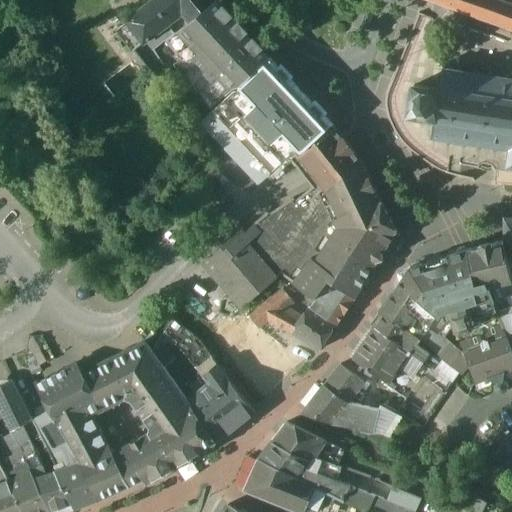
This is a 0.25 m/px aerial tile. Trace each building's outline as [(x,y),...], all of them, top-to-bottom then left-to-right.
[(173,4),(177,0),(154,0),(128,21),(145,43),(182,14),(173,4)] [(182,14),(189,23),(215,2),(213,0),(177,0),(173,4),(182,14)] [(434,0),(492,21),(511,27),(511,2),(506,0),(434,0)] [(269,58),(216,2),(215,2),(189,23),(177,32),(198,54),(193,59),(226,95),(233,89),(240,87),(269,58)] [(198,54),(177,32),(165,42),(179,59),(177,61),(197,94),(199,93),(209,110),(226,95),(193,59),(198,54)] [(258,187),(288,158),(297,154),(305,150),(306,151),(330,129),(333,126),(324,117),(328,114),(315,101),(312,104),(290,81),(294,78),(281,65),(277,68),(270,60),(236,92),(234,91),(201,124),(258,187)] [(142,77),(132,63),(103,85),(113,98),(142,77)] [(511,78),(509,78),(510,75),(507,75),(506,78),(492,76),(492,73),(490,72),(489,76),(477,74),(477,68),(474,68),(473,74),(462,72),(463,66),(459,66),(459,71),(446,70),(447,64),(443,64),(439,88),(414,84),(411,101),(410,114),(434,118),(432,134),(427,137),(429,140),(433,138),(447,141),(446,145),(450,146),(451,141),(463,143),(462,148),(466,148),(467,144),(478,146),(477,150),(480,151),(481,146),(493,148),(492,152),(496,153),(497,149),(509,151),(507,167),(504,170),(506,172),(509,168),(511,168),(511,78)] [(343,138),(333,126),(330,129),(334,134),(333,143),(330,146),(327,145),(321,150),(321,155),(309,164),(308,164),(306,165),(308,167),(319,182),(342,163),(349,172),(361,161),(343,138)] [(330,129),(306,151),(305,150),(297,154),(306,165),(308,164),(309,164),(321,155),(321,150),(327,145),(330,146),(333,143),(334,134),(330,129)] [(361,161),(349,172),(342,163),(319,182),(326,190),(325,190),(338,217),(333,220),(339,231),(332,235),(315,260),(311,258),(294,284),(315,300),(329,281),(355,298),(377,262),(397,232),(383,205),(368,175),(363,164),(361,161)] [(308,167),(306,165),(303,168),(296,167),(301,173),(312,188),(319,182),(308,167)] [(241,235),(238,232),(204,261),(243,307),(281,274),(291,282),(292,282),(294,284),(311,258),(315,260),(332,235),(339,231),(333,220),(338,217),(325,190),(326,190),(319,182),(312,188),(295,201),(293,198),(269,214),(267,213),(241,235)] [(501,243),(469,251),(475,283),(487,280),(490,292),(505,334),(507,334),(511,347),(511,280),(506,255),(504,242),(501,243)] [(505,334),(490,292),(487,280),(475,283),(469,251),(448,258),(449,261),(423,269),(422,265),(410,269),(394,292),(466,354),(477,384),(490,380),(495,383),(493,389),(498,394),(504,394),(509,389),(507,382),(504,381),(504,374),(511,370),(511,347),(507,334),(505,334)] [(355,298),(329,281),(315,300),(312,305),(310,308),(336,325),(355,298)] [(294,284),(292,282),(291,282),(287,287),(283,289),(286,293),(286,294),(292,290),(303,299),(311,304),(312,305),(315,300),(294,284)] [(80,288),(76,292),(76,297),(78,301),(85,302),(89,298),(89,293),(86,288),(80,288)] [(286,294),(286,293),(283,289),(270,300),(278,312),(280,311),(290,303),(291,302),(286,294)] [(303,299),(292,290),(286,294),(291,302),(290,303),(293,306),(298,308),(303,299)] [(392,294),(380,311),(383,314),(402,326),(419,340),(444,359),(443,359),(461,373),(468,365),(464,354),(392,294)] [(255,313),(249,318),(254,323),(259,329),(268,321),(278,312),(270,300),(255,313)] [(336,325),(310,308),(312,305),(311,304),(299,322),(280,311),(278,312),(268,321),(292,334),(292,333),(318,351),(336,325)] [(402,326),(383,314),(374,327),(410,352),(419,340),(402,326)] [(198,340),(173,320),(164,332),(183,352),(198,340)] [(410,352),(374,327),(352,360),(388,385),(397,372),(410,352)] [(269,333),(231,368),(260,400),(298,365),(269,333)] [(218,368),(198,340),(183,352),(203,377),(218,368)] [(185,400),(145,342),(97,366),(118,403),(124,400),(130,402),(149,429),(148,434),(127,447),(132,456),(132,459),(135,460),(134,461),(140,471),(140,474),(143,476),(147,485),(161,476),(165,477),(166,473),(187,460),(191,461),(192,457),(217,444),(185,400)] [(453,384),(410,352),(397,372),(416,384),(422,377),(445,395),(453,384)] [(113,455),(92,416),(104,410),(83,374),(76,363),(35,384),(50,411),(80,462),(99,501),(129,486),(113,455)] [(362,383),(340,365),(323,386),(346,404),(347,403),(362,383)] [(118,403),(97,366),(84,373),(83,374),(104,410),(105,409),(118,403)] [(232,387),(218,368),(203,377),(208,383),(219,397),(232,387)] [(31,421),(11,380),(0,385),(0,411),(2,415),(10,432),(21,426),(31,421)] [(254,415),(232,387),(219,397),(208,383),(185,400),(217,444),(254,415)] [(346,404),(323,386),(301,414),(331,425),(385,436),(397,414),(382,405),(378,412),(347,403),(346,404)] [(80,462),(50,411),(36,419),(56,454),(57,455),(61,453),(69,467),(80,462)] [(323,441),(286,424),(271,443),(309,461),(311,458),(323,441)] [(21,426),(10,432),(11,434),(18,448),(29,443),(21,426)] [(11,434),(1,439),(20,476),(30,472),(18,448),(11,434)] [(343,451),(323,441),(311,458),(335,467),(336,467),(343,451)] [(46,477),(29,443),(18,448),(30,472),(35,482),(46,477)] [(309,461),(271,443),(257,461),(258,462),(298,479),(309,461)] [(123,449),(113,455),(129,486),(139,482),(144,480),(146,485),(147,485),(143,476),(140,474),(140,471),(134,461),(135,460),(132,459),(132,456),(127,447),(123,449)] [(61,453),(57,455),(56,454),(50,458),(57,472),(69,467),(61,453)] [(335,467),(311,458),(309,461),(298,479),(312,486),(319,477),(329,482),(335,467)] [(69,467),(57,472),(76,510),(99,501),(80,462),(69,467)] [(298,479),(258,462),(247,486),(305,510),(316,488),(312,486),(298,479)] [(20,476),(8,481),(20,511),(48,511),(35,482),(30,472),(20,476)] [(46,477),(35,482),(48,511),(68,511),(76,510),(57,472),(46,477)] [(0,484),(0,511),(20,511),(8,481),(0,484)] [(411,511),(334,484),(329,494),(336,498),(364,511),(365,511),(411,511)] [(304,511),(305,510),(247,486),(244,493),(293,511),(304,511)] [(316,488),(305,510),(310,511),(329,511),(336,498),(329,494),(316,488)] [(472,494),(465,508),(472,511),(473,511),(478,504),(472,494)]
